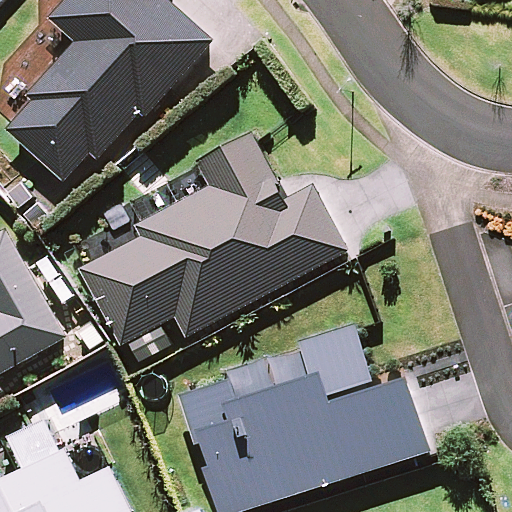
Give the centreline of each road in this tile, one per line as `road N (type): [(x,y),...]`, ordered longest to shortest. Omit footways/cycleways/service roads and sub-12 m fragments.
road 1 (residential): [(511,413),(498,388),(424,113)]
road 2 (residential): [(424,113),(339,0)]
